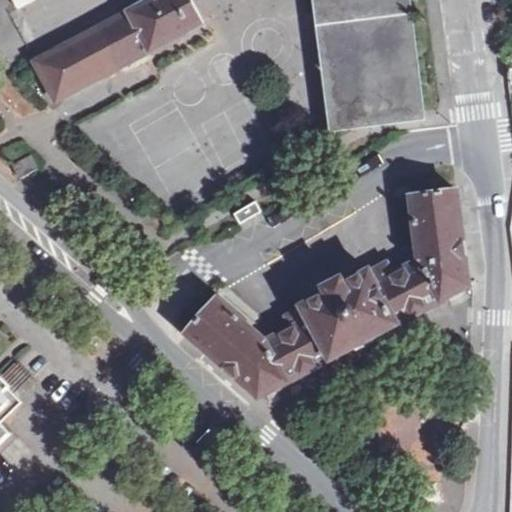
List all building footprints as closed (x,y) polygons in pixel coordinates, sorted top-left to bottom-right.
[(15,0),(20,8),(35,0),(15,0)] [(60,100),(206,22),(194,0),(156,0),(40,62),(60,100)] [(359,126),(425,118),(409,0),(318,0),(335,129),(359,126)] [(22,177),(39,169),(33,157),(17,165),(22,177)] [(347,273),(316,290),(320,298),(285,317),(289,323),(291,328),(264,342),(218,299),(188,332),(262,397),(471,286),(460,189),(414,194),(420,259),(393,273),(387,262),(351,281),(347,273)] [(56,217),(61,211),(50,201),(45,207),(56,217)] [(241,225),(263,215),(257,201),(234,211),(241,225)] [(0,445),(13,433),(3,423),(24,402),(0,378),(0,445)]
